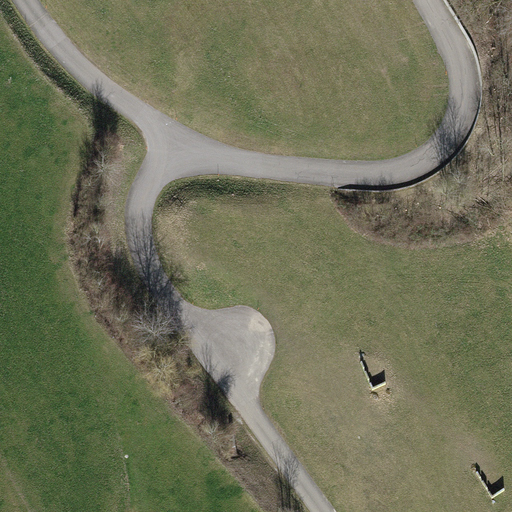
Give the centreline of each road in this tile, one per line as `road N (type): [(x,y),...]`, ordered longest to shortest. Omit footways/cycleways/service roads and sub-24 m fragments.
road 1 (track): [(322,511),(150,273),(138,223),(173,145),(82,78),(21,0)]
road 2 (track): [(428,0),(463,84),(456,131),(441,148),(403,170),(373,173),(215,159)]
